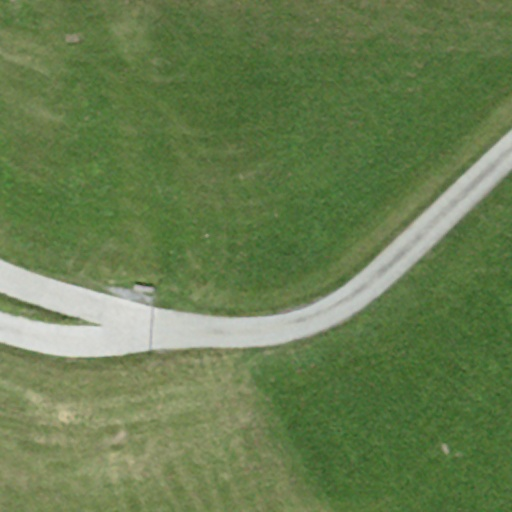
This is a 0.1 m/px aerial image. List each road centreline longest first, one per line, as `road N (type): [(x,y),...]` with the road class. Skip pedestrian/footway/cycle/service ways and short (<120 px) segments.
road 1 (residential): [(161,344),(269,342),(347,314),(511,155)]
road 2 (track): [(0,281),(126,322),(161,344)]
road 3 (track): [(0,323),(81,343),(161,344)]
